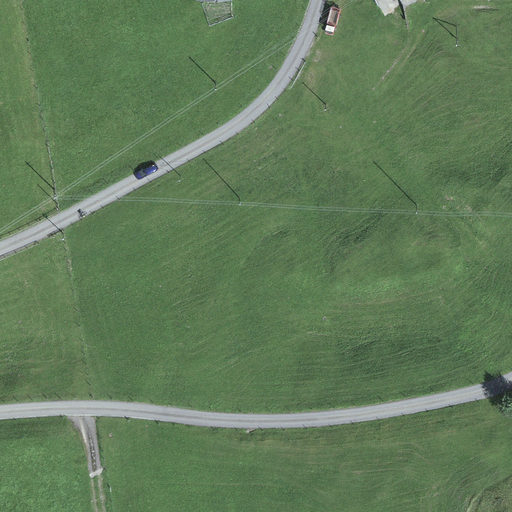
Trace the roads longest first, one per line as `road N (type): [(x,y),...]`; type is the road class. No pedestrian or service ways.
road 1 (unclassified): [(511,381),(361,417),(0,411)]
road 2 (unclassified): [(0,248),(170,155),(292,69),(320,0)]
